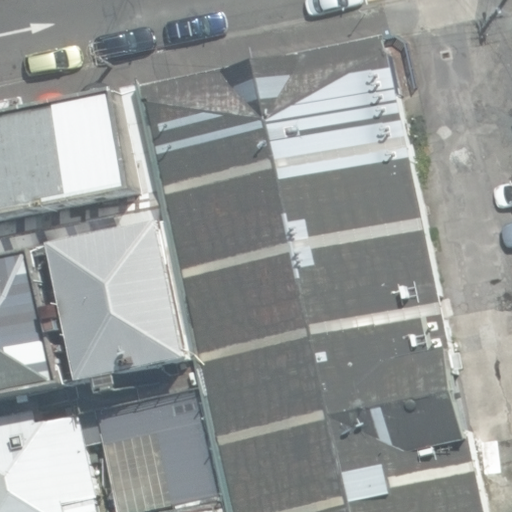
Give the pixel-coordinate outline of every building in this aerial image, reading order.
[(145,90),(146,91),(155,137),(233,511),(488,511),(390,39),(145,90)] [(155,137),(146,91),(126,96),(148,195),(3,224),(0,213),(0,264),(48,254),(65,251),(173,225),(155,137)] [(0,213),(3,224),(148,195),(126,96),(0,121),(0,213)] [(173,225),(65,251),(94,385),(184,366),(189,386),(42,417),(40,412),(0,420),(0,402),(76,386),(49,257),(48,254),(0,264),(0,511),(99,511),(97,499),(101,498),(91,446),(108,443),(109,448),(163,437),(177,506),(229,495),(173,225)] [(511,511),(511,445),(482,452),(494,511),(511,511)]
